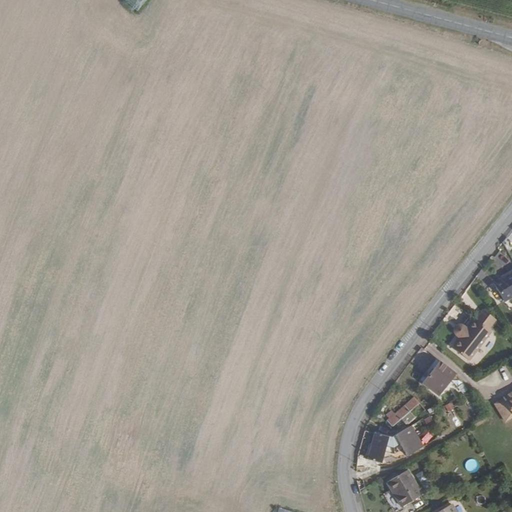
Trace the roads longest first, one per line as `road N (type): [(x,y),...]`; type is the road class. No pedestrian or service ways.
road 1 (residential): [(511,215),(360,410),(345,469),(352,511)]
road 2 (tertiary): [(367,0),(511,37)]
